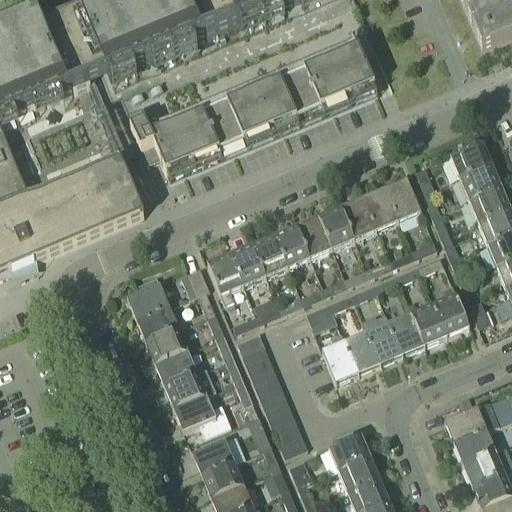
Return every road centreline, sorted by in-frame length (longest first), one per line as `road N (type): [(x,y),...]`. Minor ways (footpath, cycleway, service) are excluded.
road 1 (residential): [(163,511),(77,307),(90,269),(495,96)]
road 2 (residential): [(430,511),(397,430),(400,410),(414,396),(511,356)]
road 3 (unknown): [(400,410),(306,410),(278,353),(300,323)]
